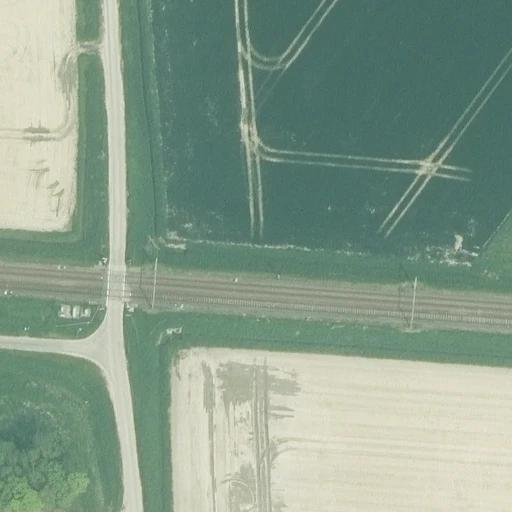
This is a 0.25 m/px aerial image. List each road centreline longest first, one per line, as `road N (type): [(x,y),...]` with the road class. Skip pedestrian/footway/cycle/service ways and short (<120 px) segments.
road 1 (unclassified): [(113,348),(111,0)]
road 2 (unclassified): [(134,511),(113,348)]
